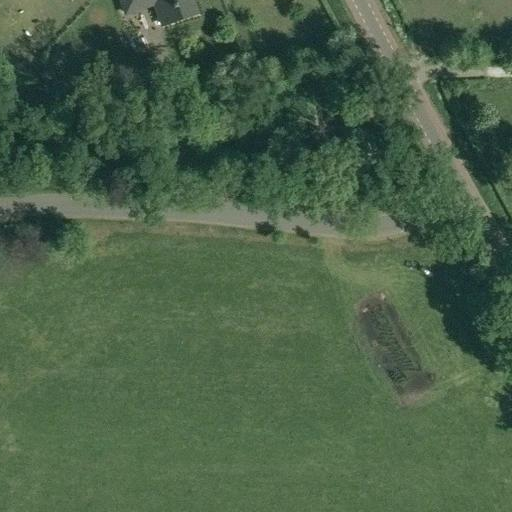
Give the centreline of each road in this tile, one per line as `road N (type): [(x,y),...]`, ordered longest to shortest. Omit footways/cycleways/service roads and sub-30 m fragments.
road 1 (unclassified): [(0,209),(242,216)]
road 2 (unclassified): [(242,216),(388,226),(463,192)]
road 3 (unclassified): [(406,88),(266,176),(245,197),(242,216)]
